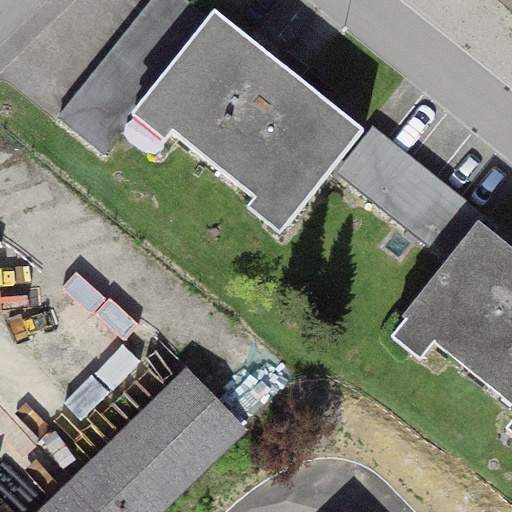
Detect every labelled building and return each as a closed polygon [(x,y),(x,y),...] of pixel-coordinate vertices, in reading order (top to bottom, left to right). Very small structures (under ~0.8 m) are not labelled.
[(136,111),(204,22),(176,0),(150,0),(54,120),(99,157),(136,111)] [(204,22),(136,111),(283,229),(328,173),(359,135),(209,15),(204,22)] [(344,186),(443,265),(475,228),(481,221),(380,140),(344,186)] [(511,257),(475,228),(443,265),(399,321),(511,411),(511,257)] [(46,511),(151,511),(234,432),(183,380),(46,511)]
